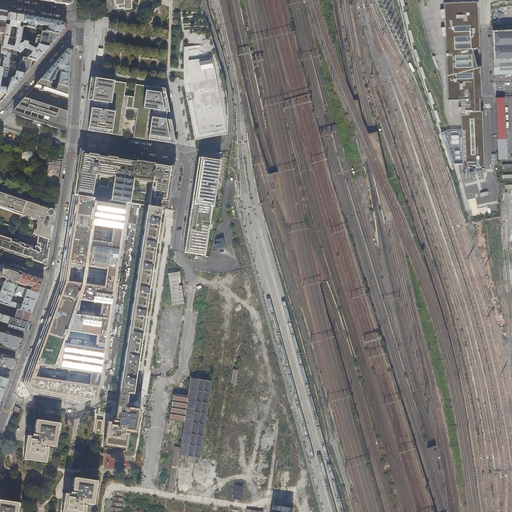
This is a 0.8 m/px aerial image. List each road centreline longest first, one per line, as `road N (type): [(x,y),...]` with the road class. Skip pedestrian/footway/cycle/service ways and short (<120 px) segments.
road 1 (residential): [(176,250),(187,170),(181,157),(73,138)]
road 2 (tertiary): [(53,274),(73,138)]
